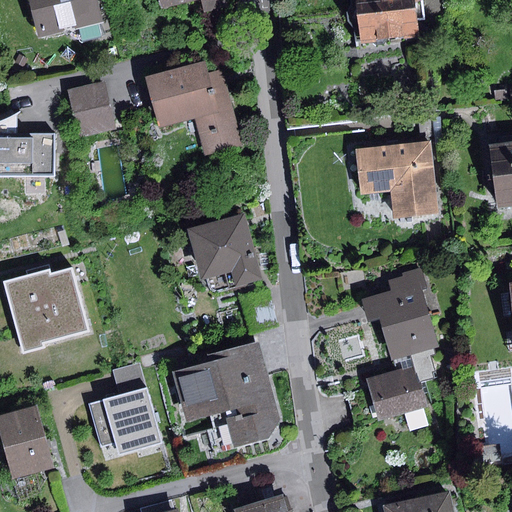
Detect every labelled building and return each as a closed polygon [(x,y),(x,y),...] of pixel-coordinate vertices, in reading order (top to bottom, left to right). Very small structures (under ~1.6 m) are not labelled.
[(29,0),(38,38),(104,23),(99,0),(29,0)] [(354,0),(359,43),(419,37),(415,0),(354,0)] [(208,73),(205,61),(144,77),(158,129),(195,119),(205,155),(242,145),(223,69),(208,73)] [(106,81),(67,90),(79,138),(118,129),(106,81)] [(0,175),(54,174),(53,136),(0,137),(0,175)] [(395,221),(439,215),(429,141),(356,151),(362,195),(391,191),(395,221)] [(511,145),(490,148),(498,208),(511,206),(511,145)] [(264,280),(247,213),(186,228),(200,280),(207,279),(209,286),(212,290),(216,291),(221,291),(264,280)] [(435,349),(438,348),(422,292),(428,290),(421,267),(402,273),(402,276),(388,280),(391,291),(360,300),(367,323),(379,319),(391,362),(411,356),(435,349)] [(51,274),(49,269),(3,281),(22,353),(47,346),(45,341),(88,330),(71,269),(51,274)] [(268,290),(241,297),(250,332),(278,325),(268,290)] [(281,419),(261,341),(211,354),(213,362),(173,373),(186,421),(233,409),(235,418),(227,420),(234,448),(269,439),(281,419)] [(435,349),(411,356),(414,366),(419,383),(434,379),(432,372),(435,371),(431,356),(436,354),(435,349)] [(113,370),(120,396),(147,389),(140,363),(113,370)] [(367,380),(379,422),(426,408),(419,383),(414,366),(367,380)] [(162,443),(147,389),(120,396),(90,405),(101,445),(115,441),(119,455),(162,443)] [(36,406),(0,415),(0,434),(12,480),(53,468),(36,406)] [(453,511),(450,492),(383,506),(384,511),(453,511)] [(288,511),(284,496),(234,510),(234,511),(288,511)] [(141,508),(142,511),(174,511),(171,500),(141,508)]
